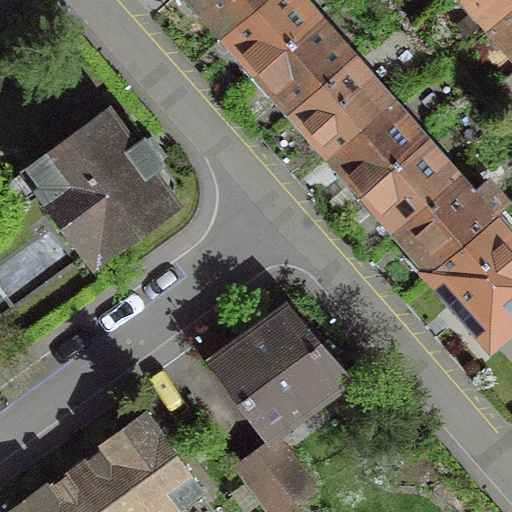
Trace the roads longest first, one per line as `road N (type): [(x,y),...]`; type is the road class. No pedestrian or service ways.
road 1 (residential): [(281,224),(511,487)]
road 2 (residential): [(0,425),(281,224)]
road 3 (residential): [(89,0),(281,224)]
